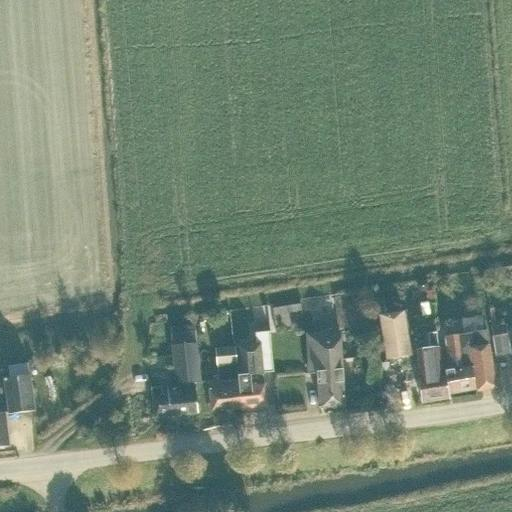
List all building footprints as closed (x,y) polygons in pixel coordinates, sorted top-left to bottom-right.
[(417,291),(420,293),(424,292),(426,289),(425,285),(421,283),(418,284),(416,288),(417,291)] [(385,360),(409,356),(401,312),(378,316),(385,360)] [(485,331),(483,332),(481,317),(461,320),(462,335),(444,337),(448,372),(442,372),(443,376),(447,395),(474,390),(469,368),(471,368),(475,392),(495,389),(485,331)] [(174,386),(150,389),(153,419),(196,414),(193,384),(198,383),(193,332),(185,333),(185,326),(168,328),(169,334),(174,386)] [(239,376),(236,376),(239,410),(265,407),(262,374),(272,373),(268,332),(254,334),(255,346),(236,348),(239,376)] [(318,409),(342,406),(338,332),(305,335),(307,375),(316,374),(318,409)] [(440,376),(436,338),(435,336),(417,338),(419,350),(416,350),(420,380),(416,380),(420,403),(448,399),(447,395),(443,376),(440,376)] [(495,358),(509,355),(505,336),(491,338),(495,358)] [(210,413),(239,410),(236,376),(235,376),(234,365),(235,365),(233,348),(213,350),(215,367),(216,367),(217,381),(206,382),(210,413)] [(7,415),(33,412),(28,376),(2,380),(7,415)]
